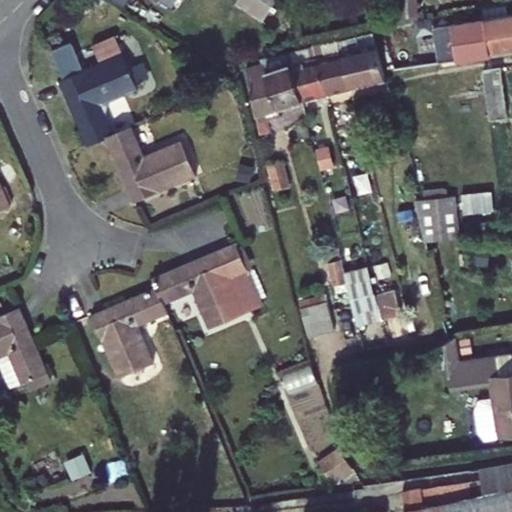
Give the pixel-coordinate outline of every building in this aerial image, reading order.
[(113,0),(131,12),(138,0),(169,0),(178,6),(182,0),(113,0)] [(238,0),(265,17),(276,0),(238,0)] [(489,20),(505,17),(502,4),(486,8),(489,20)] [(496,54),(511,51),(511,15),(505,17),(489,20),(496,54)] [(442,28),(450,63),(496,54),(489,20),(442,28)] [(439,29),(444,64),(450,63),(442,28),(439,29)] [(366,36),(347,40),(359,90),(394,84),(384,46),(368,50),(366,36)] [(326,57),(335,94),(359,90),(347,40),(333,43),(336,55),(326,57)] [(335,94),(326,57),(323,45),(298,50),(301,60),(310,99),(335,94)] [(90,146),(109,138),(115,136),(104,108),(145,92),(129,54),(63,80),(90,146)] [(262,112),(310,99),(301,60),(279,65),(277,58),(259,61),(262,112)] [(509,119),(504,68),(488,69),(493,120),(509,119)] [(136,128),(115,136),(109,138),(134,202),(195,179),(181,141),(146,154),(136,128)] [(0,210),(12,205),(0,174),(0,210)] [(459,186),(422,187),(424,233),(461,232),(459,186)] [(352,204),(356,224),(366,221),(361,202),(352,204)] [(265,305),(240,242),(158,275),(163,287),(168,300),(196,290),(210,326),(265,305)] [(511,273),(502,274),(501,261),(480,262),(481,277),(479,277),(484,318),(511,315),(511,273)] [(378,271),(391,322),(410,318),(405,296),(399,267),(378,271)] [(356,277),(368,328),(391,322),(378,271),(356,277)] [(175,317),(168,300),(163,287),(96,314),(122,376),(159,361),(145,329),(175,317)] [(426,292),(405,296),(410,318),(430,314),(426,292)] [(350,329),(341,299),(310,307),(319,338),(350,329)] [(44,373),(20,310),(0,318),(0,357),(7,355),(18,383),(44,373)] [(479,429),(488,437),(511,433),(511,370),(505,372),(502,351),(459,357),(456,335),(444,337),(451,389),(492,383),(494,398),(484,400),(476,410),(479,429)] [(504,479),(506,494),(511,493),(511,466),(502,468),(504,479)] [(422,508),(506,494),(504,479),(420,492),(422,508)] [(407,511),(422,508),(420,492),(403,494),(407,511)] [(407,511),(406,511),(511,511),(511,493),(506,494),(422,508),(407,511)]
